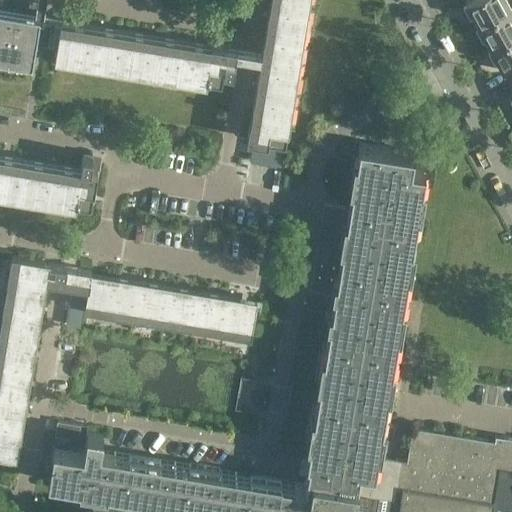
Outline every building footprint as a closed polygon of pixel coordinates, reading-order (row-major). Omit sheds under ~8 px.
[(284,143),(308,0),(268,0),(245,136),(284,143)] [(465,0),(478,23),(511,5),(508,0),(465,0)] [(478,23),(491,47),(511,35),(511,7),(511,5),(478,23)] [(0,57),(31,62),(38,19),(0,12),(0,57)] [(54,55),(220,82),(222,69),(232,70),(236,45),(60,16),(54,55)] [(511,64),(511,35),(491,47),(503,69),(511,64)] [(511,511),(511,435),(495,432),(494,437),(413,424),(407,458),(378,453),(425,168),(411,165),(413,149),(359,141),(348,206),(323,201),(309,287),(334,292),(314,414),(310,413),(306,442),(310,442),(307,461),(308,461),(305,483),(99,449),(102,432),(86,430),(83,450),(52,445),(47,478),(79,483),(78,487),(107,491),(108,488),(139,493),(138,497),(167,501),(167,498),(199,503),(198,506),(228,511),(228,508),(251,511),(368,511),(372,484),(401,489),(397,511),(511,511)] [(0,191),(90,206),(91,199),(96,167),(97,159),(91,158),(92,153),(82,151),(80,164),(0,150),(0,191)] [(0,453),(10,456),(40,280),(86,287),(83,307),(249,335),(255,303),(89,275),(90,268),(43,261),(44,259),(11,253),(0,317),(0,453)] [(60,352),(72,354),(74,338),(62,336),(60,352)] [(78,437),(80,422),(57,418),(55,433),(78,437)]
